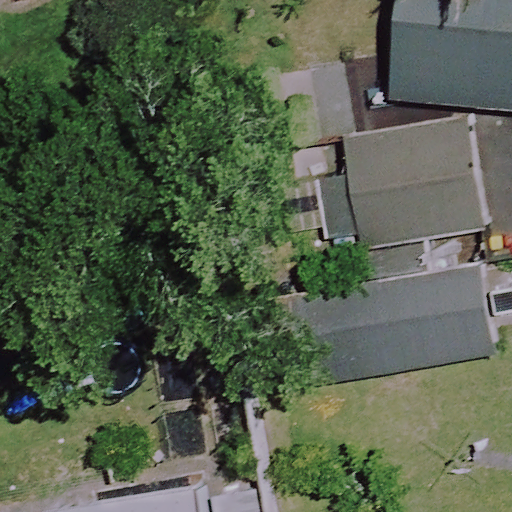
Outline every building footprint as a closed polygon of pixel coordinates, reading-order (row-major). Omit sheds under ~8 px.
[(511,0),(408,0),(402,102),(511,108),(511,0)] [(320,290),(496,260),(474,126),(282,159),(304,293),(320,290)] [(0,260),(10,258),(0,219),(0,260)] [(511,353),(496,260),(320,290),(343,428),(449,410),(443,371),(511,359),(511,353)] [(264,511),(262,487),(56,508),(56,511),(264,511)]
